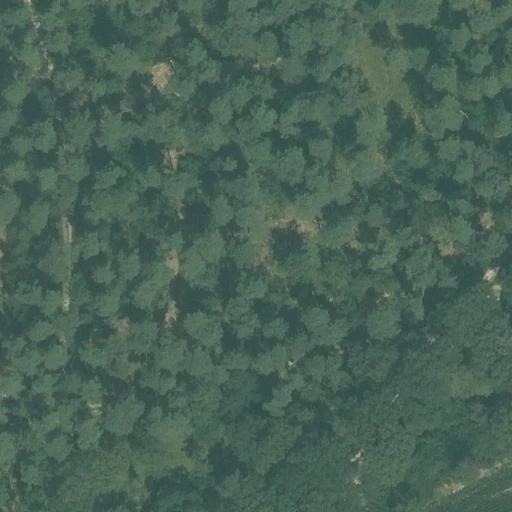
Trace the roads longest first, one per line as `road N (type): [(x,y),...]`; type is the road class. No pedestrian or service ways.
road 1 (track): [(59,413),(169,398),(511,295)]
road 2 (track): [(316,511),(511,242)]
